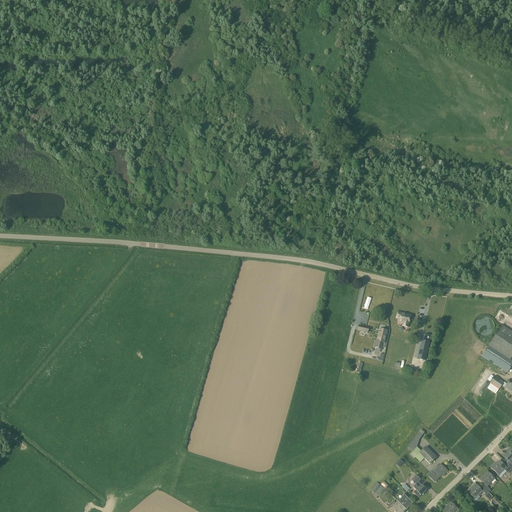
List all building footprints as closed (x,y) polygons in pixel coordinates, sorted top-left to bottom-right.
[(398,312),(396,319),(398,319),(400,319),(400,323),(403,324),(402,327),(408,328),(409,322),(411,316),(404,315),(405,313),(402,313),(398,312)] [(492,325),(492,323),(492,321),(491,319),(489,317),(487,316),(485,315),(484,315),(482,315),(480,315),(478,316),(477,317),(475,318),(474,319),(473,321),(473,323),(473,325),(473,327),(473,328),(474,330),(476,332),(477,333),(479,334),(480,334),(483,334),(485,334),(486,334),(488,333),(489,332),(491,330),(492,328),(492,327),(492,325)] [(507,373),(511,365),(511,361),(510,360),(511,356),(511,331),(502,325),(482,357),(503,371),(501,373),(505,375),(507,373)] [(376,341),(374,348),(382,350),(382,348),(385,348),(386,343),(384,343),(387,331),(380,329),(377,341),(376,341)] [(422,340),(417,359),(425,361),(429,342),(422,340)] [(504,383),(494,376),(490,383),(499,390),(504,383)] [(420,430),(407,449),(412,452),(416,456),(415,457),(420,463),(424,459),(430,464),(437,458),(426,447),(421,451),(417,447),(419,440),(424,433),(420,430)] [(494,464),(491,468),(499,476),(499,475),(501,477),(506,472),(508,474),(511,469),(504,461),(499,465),(498,463),(495,466),(494,464)] [(447,471),(440,464),(438,467),(437,466),(427,475),(434,482),(441,476),(441,477),(447,471)] [(482,477),(480,480),(484,484),(482,486),(489,493),(491,491),(487,486),(491,483),(494,479),(489,474),(484,479),(482,477)] [(422,485),(418,488),(416,485),(421,480),(416,475),(411,480),(416,484),(413,488),(416,491),(413,493),(419,498),(427,490),(422,485)] [(380,485),(376,482),(371,490),(374,493),(380,485)] [(474,488),(469,493),(476,500),(477,501),(479,498),(480,498),(480,497),(480,496),(479,496),(479,495),(482,491),(485,494),(484,495),(489,500),(493,497),(489,493),(482,486),(479,488),(475,484),(472,487),(474,488)] [(378,496),(384,489),(380,486),(375,493),(378,496)] [(406,511),(413,503),(404,495),(404,494),(402,494),(401,495),(399,496),(398,498),(397,499),(397,501),(396,501),(406,511)] [(394,501),(389,506),(391,509),(394,511),(404,511),(406,511),(396,501),(395,502),(394,501)] [(453,511),(457,509),(451,502),(446,507),(447,508),(443,511),(453,511)]
